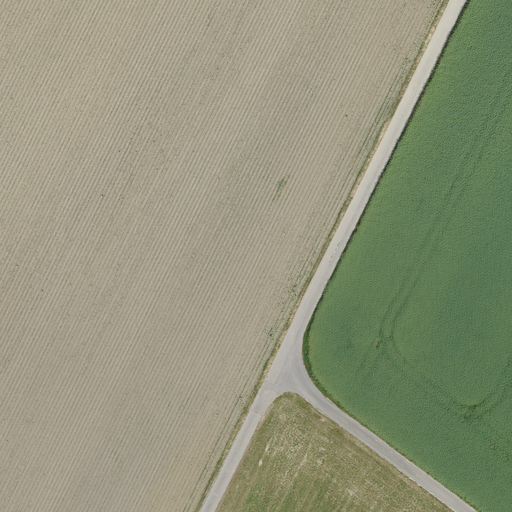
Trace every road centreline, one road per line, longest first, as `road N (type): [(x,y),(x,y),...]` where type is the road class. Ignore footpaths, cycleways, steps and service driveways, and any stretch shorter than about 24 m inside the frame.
road 1 (track): [(457,0),(209,511)]
road 2 (track): [(279,368),(470,511)]
